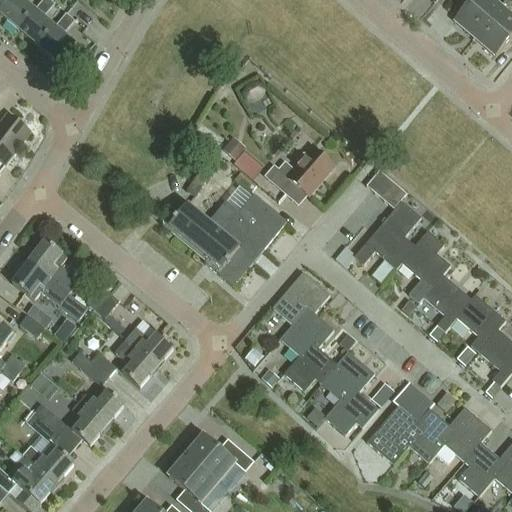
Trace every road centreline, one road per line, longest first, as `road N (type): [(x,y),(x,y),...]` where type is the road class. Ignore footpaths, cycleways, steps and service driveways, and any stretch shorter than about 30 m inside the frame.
road 1 (residential): [(221,349),(36,196)]
road 2 (residential): [(85,511),(221,349)]
road 3 (residential): [(446,372),(300,257)]
road 4 (residential): [(493,113),(358,0)]
road 5 (unclassified): [(68,126),(149,0)]
road 6 (residential): [(221,349),(300,257)]
